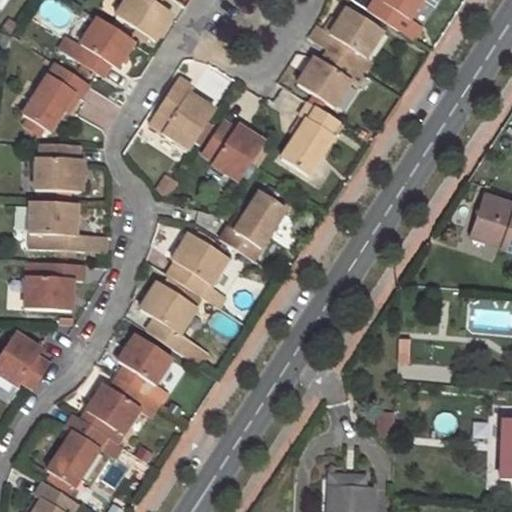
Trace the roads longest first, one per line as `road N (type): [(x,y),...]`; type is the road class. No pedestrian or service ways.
road 1 (unclassified): [(191,511),(511,21)]
road 2 (residential): [(183,32),(112,151),(134,216),(112,324),(81,373),(18,427),(0,465)]
road 3 (residential): [(312,0),(271,72),(260,75),(183,32)]
